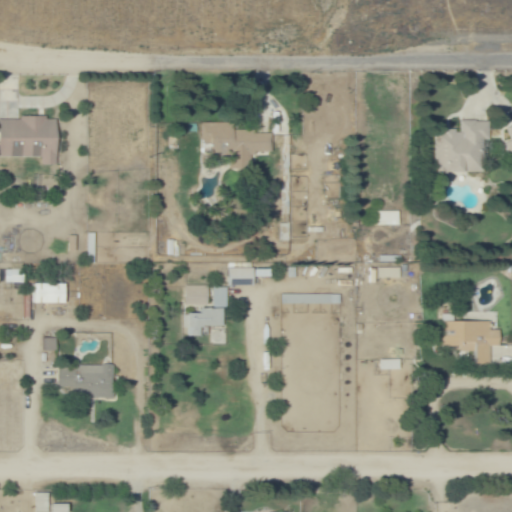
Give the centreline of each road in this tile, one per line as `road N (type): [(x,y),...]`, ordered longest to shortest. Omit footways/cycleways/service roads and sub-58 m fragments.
road 1 (residential): [(0,472),(511,471)]
road 2 (residential): [(0,56),(511,56)]
